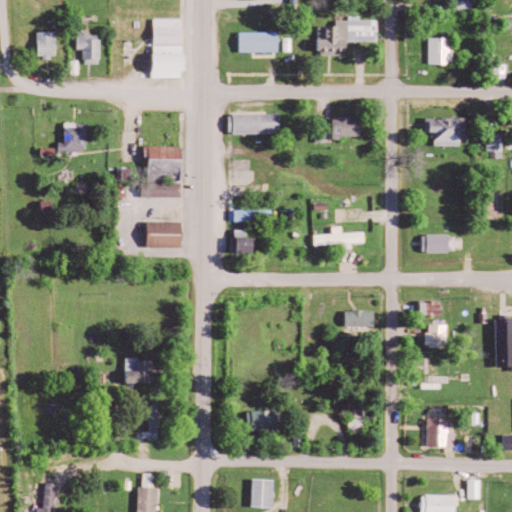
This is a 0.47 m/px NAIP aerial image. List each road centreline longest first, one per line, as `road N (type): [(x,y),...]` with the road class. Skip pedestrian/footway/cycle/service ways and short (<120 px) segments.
road 1 (residential): [(511,95),(28,89),(15,87),(8,67)]
road 2 (tertiary): [(202,511),(204,0)]
road 3 (residential): [(392,511),(390,0)]
road 4 (residential): [(511,464),(202,464)]
road 5 (residential): [(511,278),(206,279)]
road 6 (residential): [(205,150),(328,171)]
